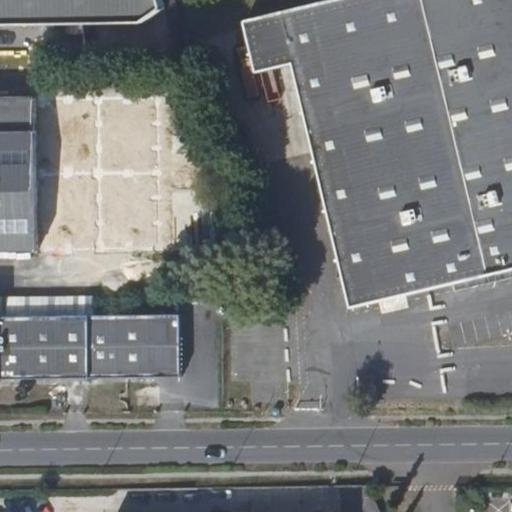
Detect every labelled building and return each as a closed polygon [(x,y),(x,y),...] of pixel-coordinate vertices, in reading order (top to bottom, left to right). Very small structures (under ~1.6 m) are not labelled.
[(0,0),(0,24),(83,24),(83,33),(94,33),(94,24),(153,23),(175,9),(172,0),(0,0)] [(511,0),(372,0),(260,24),(270,73),(308,65),(360,311),(511,279),(511,0)] [(249,95),(259,91),(247,58),(238,61),(249,95)] [(0,235),(46,231),(33,79),(0,81),(0,235)] [(125,122),(127,251),(208,250),(207,187),(189,187),(188,121),(125,122)] [(6,317),(6,296),(0,296),(0,378),(7,379),(191,378),(190,316),(6,317)] [(335,511),(335,498),(102,510),(101,511),(335,511)]
